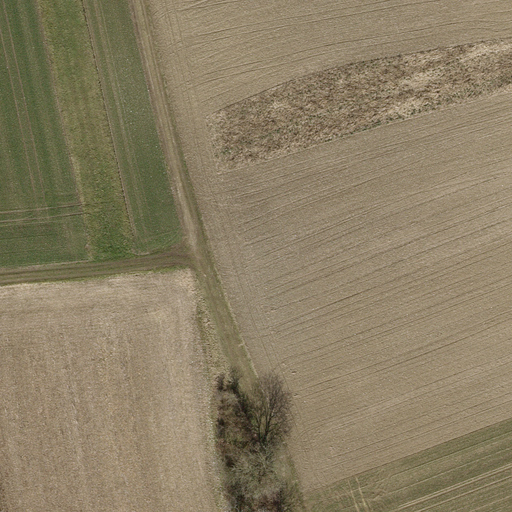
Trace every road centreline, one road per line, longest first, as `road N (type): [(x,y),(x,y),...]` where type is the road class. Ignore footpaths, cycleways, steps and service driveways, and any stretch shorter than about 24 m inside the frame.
road 1 (track): [(198,243),(301,511)]
road 2 (track): [(140,0),(198,243)]
road 3 (track): [(0,278),(198,243)]
